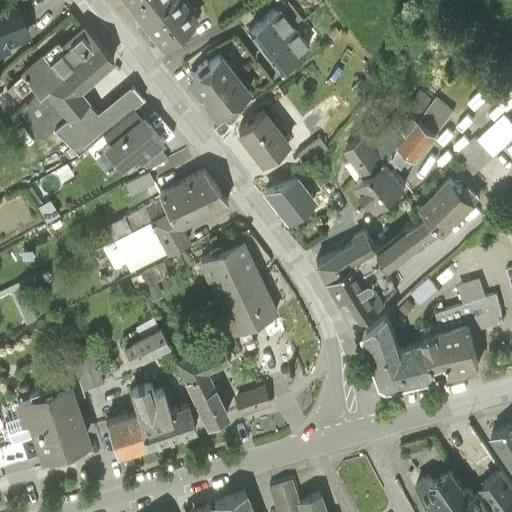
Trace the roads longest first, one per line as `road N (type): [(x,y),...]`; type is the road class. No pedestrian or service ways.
road 1 (secondary): [(351,432),(335,340),(313,298),(87,0)]
road 2 (residential): [(351,432),(60,511)]
road 3 (secondary): [(511,389),(351,432)]
